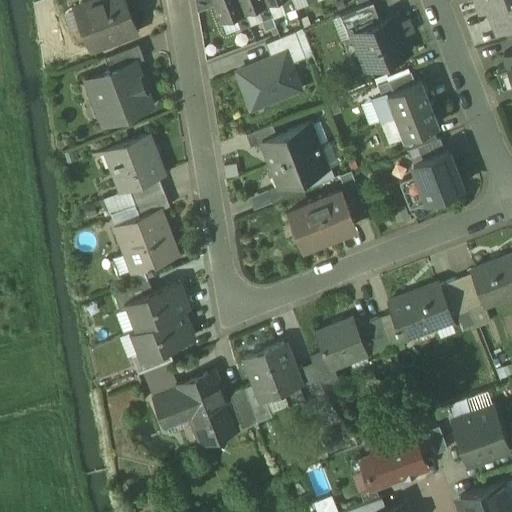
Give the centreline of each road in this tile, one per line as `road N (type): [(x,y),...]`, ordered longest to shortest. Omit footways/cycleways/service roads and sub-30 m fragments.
road 1 (residential): [(511,204),(232,314),(178,0)]
road 2 (residential): [(511,188),(436,0)]
